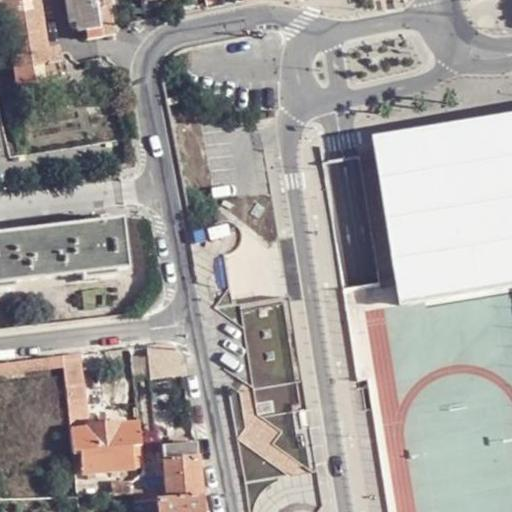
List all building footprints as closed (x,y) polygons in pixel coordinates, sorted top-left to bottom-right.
[(38,0),(0,0),(0,6),(6,6),(16,73),(50,67),(47,53),(38,0)] [(71,0),(79,34),(88,32),(89,41),(116,35),(115,27),(101,29),(98,6),(96,0),(71,0)] [(101,29),(115,27),(111,4),(107,5),(98,6),(101,29)] [(47,53),(50,67),(60,66),(58,51),(47,53)] [(50,67),(16,73),(19,88),(63,81),(60,66),(50,67)] [(9,109),(12,126),(30,123),(27,105),(9,109)] [(511,117),(374,139),(399,301),(511,284),(511,117)] [(239,484),(243,511),(300,511),(320,490),(307,408),(297,410),(294,393),(304,391),(286,277),(231,286),(223,240),(229,235),(233,227),(234,218),(231,210),(227,205),(223,202),(215,200),(207,200),(201,202),(197,206),(185,208),(239,484)] [(0,234),(0,293),(18,291),(18,283),(81,277),(82,284),(117,280),(115,273),(128,272),(122,221),(0,234)] [(165,356),(165,349),(160,348),(147,350),(150,382),(173,380),(171,359),(165,356)] [(81,368),(80,358),(64,360),(65,369),(81,368)] [(0,377),(65,369),(64,360),(0,367),(0,377)] [(84,400),(81,368),(65,369),(68,402),(84,400)] [(297,410),(307,408),(304,391),(294,393),(297,410)] [(71,433),(73,456),(79,455),(81,478),(134,473),(134,471),(131,450),(143,449),(140,425),(71,433)] [(197,444),(194,443),(163,446),(164,462),(199,459),(197,444)] [(145,464),(143,449),(131,450),(134,471),(145,469),(145,464)] [(202,501),(202,498),(199,459),(164,462),(167,492),(168,504),(202,501)] [(131,499),(132,494),(131,486),(112,487),(113,499),(131,499)] [(158,504),(168,504),(167,492),(132,494),(131,499),(132,506),(158,504)] [(203,511),(202,501),(168,504),(158,504),(158,511),(203,511)]
